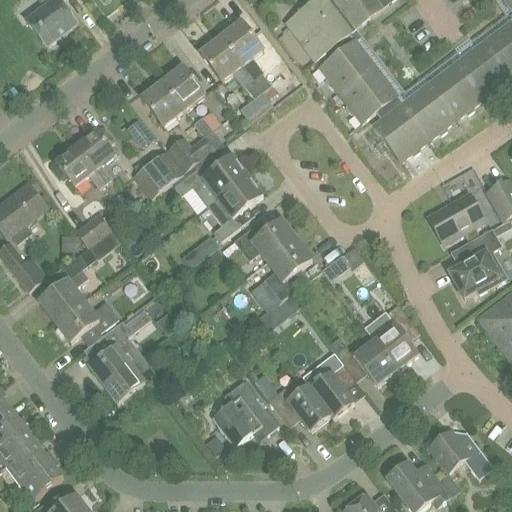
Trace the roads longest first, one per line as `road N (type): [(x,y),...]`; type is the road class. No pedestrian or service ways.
road 1 (residential): [(464,367),(352,462),(313,484),(163,494),(107,471),(0,329)]
road 2 (residential): [(323,126),(305,118),(291,123),(275,144),(345,243),(389,209)]
road 3 (tertiary): [(0,142),(187,0)]
road 4 (residential): [(464,367),(428,318),(389,209)]
road 5 (residential): [(389,209),(511,123)]
